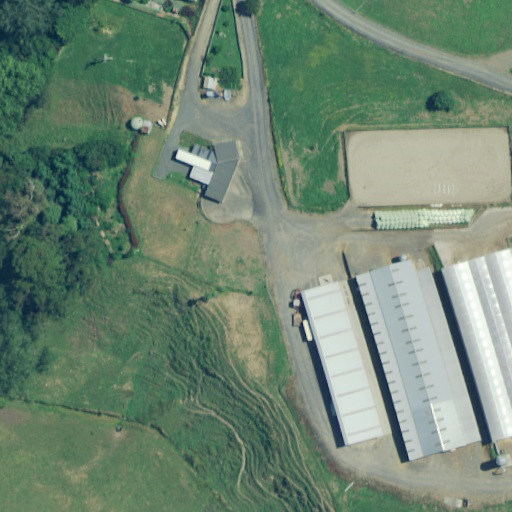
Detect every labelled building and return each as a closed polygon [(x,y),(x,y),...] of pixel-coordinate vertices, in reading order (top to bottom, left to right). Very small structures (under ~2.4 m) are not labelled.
[(240,162),(238,143),(220,145),(221,161),(207,195),(223,202),(240,162)] [(166,167),(181,173),(196,178),(205,155),(185,148),(182,154),(179,152),(181,149),(173,146),(166,167)] [(265,234),(238,300),(277,316),(291,282),(262,270),(276,238),(265,234)] [(511,437),(511,249),(442,270),(493,443),(511,437)] [(466,445),(481,441),(430,268),(415,273),(411,261),(370,273),(358,277),(412,461),(425,457),(466,445)] [(356,319),(346,298),(328,307),(339,328),(356,319)]
